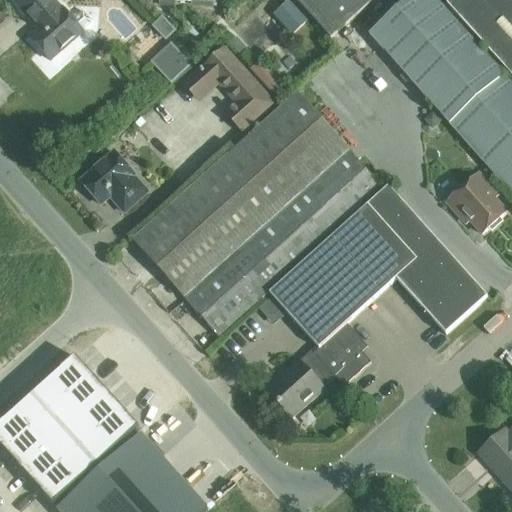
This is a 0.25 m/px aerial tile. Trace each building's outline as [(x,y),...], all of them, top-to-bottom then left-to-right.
[(64,11),(63,12),(52,0),(16,0),(14,2),(26,17),(30,14),(43,29),(34,38),(54,60),(84,34),(83,33),(93,24),(83,14),(74,22),(64,11)] [(153,0),(154,1),(160,1),(159,9),(175,10),(176,2),(216,4),(216,0),(153,0)] [(294,0),(331,41),(376,0),(294,0)] [(511,87),(504,78),(433,0),(408,0),(369,35),(511,195),(511,87)] [(511,0),(454,0),(447,7),(511,78),(511,0)] [(289,3),(274,17),(292,36),(306,23),(289,3)] [(177,33),(163,18),(152,28),(166,43),(177,33)] [(348,31),(339,39),(347,47),(356,39),(348,31)] [(277,106),(226,49),(184,87),(200,105),(219,87),(234,104),(223,114),(244,137),(277,106)] [(285,92),(259,64),(251,71),(277,99),(285,92)] [(297,97),(210,176),(133,244),(184,301),(261,232),(348,154),(297,97)] [(433,113),(425,120),(433,129),(441,122),(433,113)] [(128,212),(147,195),(133,179),(134,178),(114,155),(81,184),(101,207),(114,196),(128,212)] [(350,156),(263,234),(186,303),(219,339),(383,192),(350,156)] [(483,236),(507,215),(488,194),(492,191),(480,177),(448,205),(460,218),(464,215),(483,236)] [(335,379),(345,389),(372,365),(359,351),(365,346),(348,326),(397,282),(446,337),(488,300),(389,190),(270,297),(317,349),(312,353),(335,379)] [(335,379),(312,353),(300,364),(299,364),(267,393),(292,421),(325,392),(323,390),(335,379)] [(72,361),(0,433),(0,463),(49,511),(57,511),(139,430),(72,361)] [(506,433),(480,456),(511,492),(511,433),(509,437),(506,433)] [(142,437),(58,511),(207,511),(209,511),(142,437)]
